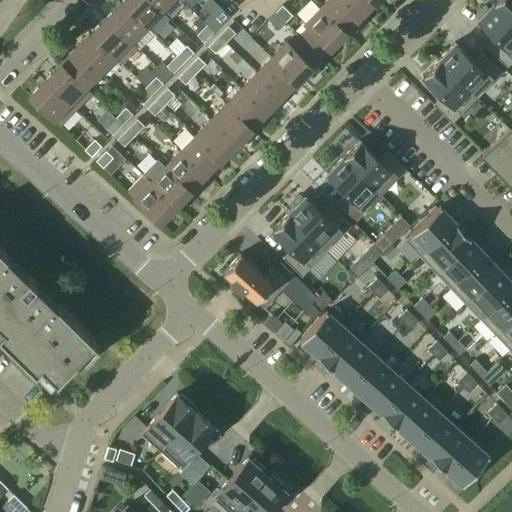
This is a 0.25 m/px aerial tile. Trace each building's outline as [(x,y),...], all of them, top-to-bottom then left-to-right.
[(120,0),(105,16),(130,41),(131,40),(145,25),(120,0)] [(150,0),(120,0),(145,25),(161,10),(150,0)] [(150,0),(161,10),(169,0),(180,0),(181,0),(150,0)] [(213,0),(206,0),(200,6),(209,14),(203,20),(206,24),(213,31),(224,21),(229,15),(213,0)] [(344,0),(326,0),(320,6),(345,31),(360,16),(344,0)] [(344,0),(360,16),(375,0),(374,0),(344,0)] [(511,0),(495,0),(493,3),(511,21),(511,0)] [(511,60),(511,21),(493,3),(488,8),(484,5),(475,14),(479,17),(476,20),(496,39),(487,47),(506,66),(511,60)] [(275,11),(285,21),(292,14),(282,4),(275,11)] [(320,56),(345,31),(320,6),(304,23),(310,28),(301,37),(320,56)] [(285,21),(275,11),(268,19),(278,29),(285,21)] [(105,16),(90,32),(115,56),(114,57),(122,63),(138,46),(131,40),(130,41),(105,16)] [(213,31),(206,24),(196,34),(204,41),(213,31)] [(228,25),(217,36),(225,43),(235,32),(228,25)] [(90,32),(75,47),(100,72),(114,57),(115,56),(90,32)] [(225,43),(217,36),(208,45),(215,53),(225,43)] [(296,81),(320,56),(301,37),(292,46),(287,40),(271,57),(296,81)] [(455,42),(438,59),(476,97),(501,71),(482,52),(474,61),(455,42)] [(186,44),(176,55),(183,62),(193,52),(186,44)] [(75,47),(59,62),(85,87),(85,86),(100,72),(75,47)] [(183,62),(176,55),(166,65),(173,72),(183,62)] [(198,56),(187,66),(195,73),(205,63),(198,56)] [(271,57),(255,73),(280,97),(296,81),(271,57)] [(476,97),(438,59),(421,76),(441,95),(432,104),(451,122),(476,97)] [(59,62),(44,78),(75,108),(91,92),(85,86),(85,87),(59,62)] [(195,73),(187,66),(178,76),(185,83),(195,73)] [(255,73),(240,88),(265,112),(280,97),(255,73)] [(155,76),(145,86),(152,93),(162,83),(155,76)] [(75,108),(44,78),(28,94),(59,124),(75,108)] [(152,93),(145,86),(135,96),(143,103),(152,93)] [(167,87),(157,97),(164,105),(174,94),(167,87)] [(240,88),(225,103),(250,128),(265,112),(240,88)] [(164,105),(157,97),(147,108),(154,115),(164,105)] [(225,103),(210,119),(235,143),(250,128),(225,103)] [(125,107),(115,117),(122,124),(132,114),(125,107)] [(122,124),(115,117),(105,127),(112,134),(122,124)] [(136,118),(127,128),(134,135),(144,125),(136,118)] [(210,119),(195,134),(220,159),(235,143),(210,119)] [(511,126),(481,157),(482,158),(488,152),(502,167),(496,173),(506,184),(508,186),(511,182),(511,126)] [(134,135),(127,128),(117,139),(124,145),(134,135)] [(195,134),(179,150),(205,174),(220,159),(195,134)] [(84,149),(91,156),(101,145),(94,138),(84,149)] [(359,139),(343,156),(381,194),(406,168),(387,150),(379,158),(359,139)] [(96,160),(103,167),(113,157),(106,150),(96,160)] [(179,150),(164,165),(189,190),(205,174),(179,150)] [(356,219),(381,194),(343,156),(326,173),(345,192),(337,201),(356,219)] [(164,165),(150,180),(149,181),(174,205),(189,190),(164,165)] [(149,181),(150,180),(144,174),(127,191),(158,222),(174,205),(149,181)] [(293,207),(288,212),(326,250),(351,224),(332,206),(324,214),(304,195),(302,198),(299,194),(290,203),(293,207)] [(420,256),(455,222),(440,205),(404,239),(420,256)] [(301,275),(326,250),(288,212),(271,229),(291,248),(282,257),(301,275)] [(434,271),(470,237),(455,222),(420,256),(434,271)] [(382,233),(375,240),(384,249),(391,242),(382,233)] [(449,287),(485,253),(470,237),(434,271),(449,287)] [(375,240),(368,247),(376,256),(384,249),(375,240)] [(94,339),(0,246),(0,323),(3,326),(0,328),(0,335),(35,369),(36,368),(50,382),(54,377),(56,378),(94,339)] [(263,307),(288,280),(271,265),(263,274),(240,253),(223,271),(231,278),(229,280),(241,291),(243,289),(263,307)] [(464,302),(500,269),(485,253),(449,287),(464,302)] [(391,282),(400,274),(394,268),(386,277),(391,282)] [(479,318),(511,286),(511,281),(500,269),(464,302),(479,318)] [(405,280),(400,274),(391,282),(397,288),(405,280)] [(373,291),(382,283),(376,277),(367,286),(373,291)] [(379,297),(387,289),(382,283),(373,291),(379,297)] [(494,334),(511,316),(511,286),(479,318),(494,334)] [(323,291),(317,296),(325,305),(331,299),(323,291)] [(317,296),(311,302),(319,311),(325,305),(317,296)] [(430,306),(422,297),(413,305),(421,314),(430,306)] [(435,311),(430,306),(421,314),(427,320),(435,311)] [(403,323),(412,314),(406,308),(397,317),(403,323)] [(316,355),(342,325),(326,310),(300,340),(316,355)] [(408,329),(417,320),(412,314),(403,323),(408,329)] [(509,349),(511,346),(511,316),(494,334),(509,349)] [(282,339),(292,328),(285,322),(275,333),(282,339)] [(332,369),(359,340),(342,325),(316,355),(332,369)] [(448,331),(442,336),(451,345),(457,339),(448,331)] [(465,348),(457,339),(451,345),(459,354),(465,348)] [(349,383),(375,354),(359,340),(332,369),(349,383)] [(433,354),(441,346),(436,340),(427,348),(433,354)] [(438,360),(447,352),(441,346),(433,354),(438,360)] [(365,398),(391,368),(375,354),(349,383),(365,398)] [(478,362),(472,368),(481,376),(486,371),(478,362)] [(381,412),(407,383),(391,368),(365,398),(381,412)] [(462,386),(471,377),(466,371),(457,380),(462,386)] [(495,380),(486,371),(481,376),(489,385),(495,380)] [(468,391),(477,383),(471,377),(462,386),(468,391)] [(397,427),(423,397),(407,383),(381,412),(397,427)] [(159,450),(195,409),(192,407),(194,405),(181,394),(179,396),(176,393),(140,433),(159,450)] [(413,441),(440,412),(423,397),(397,427),(413,441)] [(492,417),(501,408),(496,403),(487,411),(492,417)] [(498,423),(507,414),(501,408),(492,417),(498,423)] [(213,426),(195,409),(159,450),(178,466),(213,426)] [(430,455),(456,426),(440,412),(413,441),(430,455)] [(446,470),(472,441),(456,426),(430,455),(446,470)] [(489,455),(472,441),(446,470),(462,485),(489,455)] [(104,458),(112,460),(116,448),(107,446),(104,458)] [(229,511),(231,511),(267,473),(264,471),(266,469),(253,458),(251,460),(248,457),(212,497),(229,511)] [(269,475),(267,473),(231,511),(265,511),(285,490),(282,487),(283,485),(271,474),(269,475)] [(149,488),(143,494),(154,506),(160,500),(149,488)] [(166,495),(175,504),(181,498),(172,488),(166,495)] [(21,511),(26,507),(13,494),(7,500),(19,511),(21,511)] [(183,511),(189,506),(181,498),(175,504),(182,511),(183,511)] [(169,511),(171,511),(160,500),(154,506),(159,511),(169,511)]
